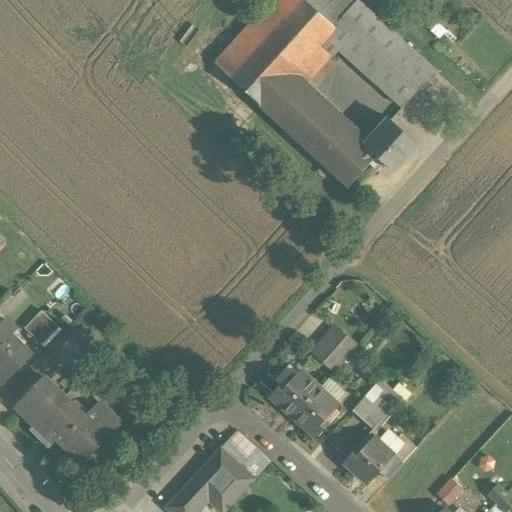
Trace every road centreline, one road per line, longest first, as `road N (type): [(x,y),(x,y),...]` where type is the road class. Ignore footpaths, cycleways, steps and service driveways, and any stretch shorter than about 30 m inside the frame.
road 1 (track): [(511,401),(350,256)]
road 2 (residential): [(222,398),(350,256)]
road 3 (residential): [(222,398),(347,511)]
road 4 (residential): [(118,511),(222,398)]
